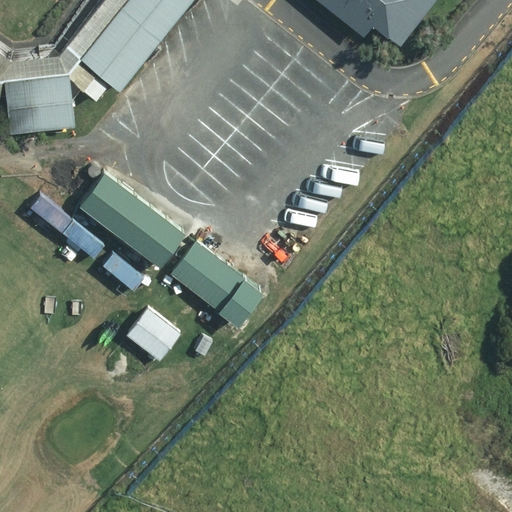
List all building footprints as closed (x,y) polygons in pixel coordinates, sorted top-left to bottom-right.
[(121,0),(81,54),(122,85),(185,0),(121,0)] [(316,0),(364,38),(373,26),(400,47),(437,0),(316,0)] [(69,68),(0,72),(3,129),(72,125),(69,68)] [(183,228),(106,166),(75,203),(152,265),(183,228)] [(91,225),(59,199),(46,214),(78,241),(91,225)] [(202,228),(170,266),(237,322),(270,283),(202,228)] [(137,263),(103,236),(92,250),(127,277),(137,263)] [(181,329),(151,305),(132,329),(161,353),(181,329)]
